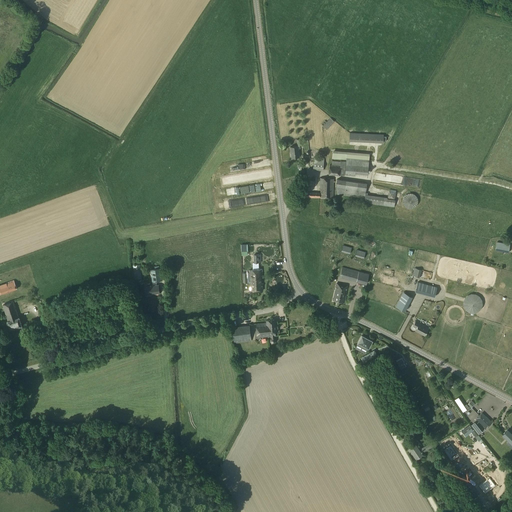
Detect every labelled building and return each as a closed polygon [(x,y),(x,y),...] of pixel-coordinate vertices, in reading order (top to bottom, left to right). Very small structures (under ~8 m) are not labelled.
[(331,117),(327,122),(325,120),(321,124),(327,129),(335,121),(331,117)] [(384,134),(350,132),(350,141),(383,143),(384,134)] [(299,156),(298,145),(290,147),(292,158),(299,156)] [(324,158),(314,157),(313,170),(323,170),(324,158)] [(346,161),(341,161),(341,162),(332,161),(332,165),(329,165),(329,175),(340,176),(340,175),(345,176),(345,175),(355,176),(355,173),(368,174),(369,163),(346,161)] [(224,179),(225,184),(248,180),(247,175),(224,179)] [(334,178),(320,178),(320,193),(303,192),(302,196),(333,198),(334,178)] [(367,183),(337,179),(336,189),(337,189),(336,191),(337,191),(337,194),(365,198),(364,203),(394,207),(395,200),(395,199),(397,191),(389,189),(388,198),(368,195),(368,193),(366,193),(367,183)] [(228,189),(229,195),(241,193),(240,186),(228,189)] [(413,194),(411,193),(409,193),(407,194),(406,195),(404,196),(403,198),(403,200),(403,202),(403,204),(404,206),(406,207),(408,208),(409,208),(411,208),(413,208),(415,207),(417,205),(418,204),(418,202),(418,200),(417,198),(416,196),(415,195),(413,194)] [(324,241),(323,247),(332,249),(333,244),(324,241)] [(510,244),(497,242),(495,250),(508,252),(510,244)] [(369,274),(342,267),(340,277),(366,284),(369,274)] [(413,275),(421,277),(423,269),(415,267),(413,275)] [(160,280),(159,268),(150,269),(152,285),(144,286),(145,294),(159,292),(158,284),(156,284),(155,280),(160,280)] [(262,277),(261,269),(249,270),(249,274),(247,274),(247,273),(242,273),(243,282),(248,282),(248,279),(249,279),(250,282),(249,282),(249,290),(263,290),(262,283),(260,283),(259,277),(262,277)] [(377,270),(374,285),(398,291),(402,276),(377,270)] [(17,289),(14,281),(0,285),(0,290),(1,294),(17,289)] [(437,287),(417,282),(415,292),(434,297),(437,287)] [(349,286),(337,283),(333,300),(346,303),(347,295),(349,286)] [(412,296),(404,292),(403,293),(396,307),(404,311),(412,296)] [(476,294),(472,293),(467,295),(464,298),(463,302),(464,307),(466,310),(470,312),(474,313),(478,311),(481,308),(483,304),(482,300),(480,296),(476,294)] [(18,317),(13,301),(3,304),(8,320),(7,320),(10,329),(22,325),(19,316),(18,317)] [(275,336),(274,319),(266,320),(266,323),(256,323),(257,337),(271,336),(271,337),(270,339),(270,342),(272,343),(275,343),(276,341),(276,338),(274,337),(274,336),(275,336)] [(420,323),(416,321),(413,327),(417,329),(415,331),(425,336),(428,329),(419,324),(420,323)] [(251,340),(249,325),(232,327),(234,342),(251,340)] [(372,340),(362,335),(357,344),(367,350),(372,340)] [(373,351),(363,357),(365,361),(375,355),(373,351)] [(402,358),(396,361),(401,369),(406,366),(402,358)] [(455,399),(455,400),(463,412),(469,408),(467,404),(464,406),(460,400),(456,402),(455,399)] [(492,422),(482,412),(476,418),(486,428),(492,422)] [(426,428),(423,423),(417,426),(419,432),(426,428)] [(469,426),(464,430),(470,438),(475,434),(469,426)] [(511,434),(507,430),(503,434),(511,443),(511,434)] [(418,447),(414,441),(407,446),(416,459),(423,454),(422,453),(424,451),(420,445),(418,447)] [(451,445),(443,450),(449,460),(458,455),(451,445)] [(483,484),(479,487),(485,494),(490,491),(491,491),(490,490),(492,489),(492,490),(492,489),(496,486),(490,479),(486,481),(484,479),(481,481),(483,484)] [(479,493),(470,483),(466,487),(471,493),(472,492),(476,496),(479,493)]
